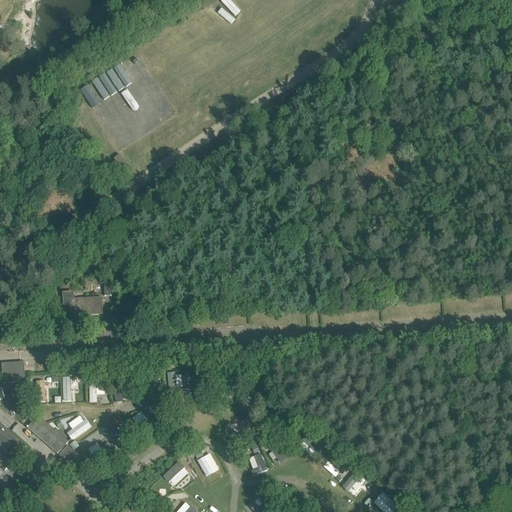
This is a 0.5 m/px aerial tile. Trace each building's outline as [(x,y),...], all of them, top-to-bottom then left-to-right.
[(185,54),(191,58),(201,41),(194,37),(185,54)] [(196,64),(212,48),(205,42),(190,59),(196,64)] [(146,79),(166,73),(160,56),(138,64),(140,72),(143,71),(146,79)] [(124,88),(140,76),(129,62),(113,74),(124,88)] [(129,96),(139,87),(133,81),(123,90),(129,96)] [(89,97),(100,131),(119,124),(105,83),(81,91),(84,99),(89,97)] [(174,110),(189,105),(184,88),(163,95),(166,103),(171,101),(174,110)] [(149,127),(165,114),(160,108),(144,121),(149,127)] [(117,148),(131,170),(138,165),(125,143),(117,148)] [(103,283),(104,296),(111,295),(110,283),(103,283)] [(102,314),(102,309),(101,298),(74,300),(73,293),(64,294),(65,306),(72,305),(72,316),(102,314)] [(3,365),(4,383),(25,382),(24,363),(3,365)] [(62,377),(63,402),(72,402),(72,393),(79,393),(78,377),(62,377)] [(35,381),(36,404),(47,403),(45,381),(35,381)] [(90,381),(89,403),(97,403),(97,395),(104,395),(105,381),(90,381)] [(145,399),(158,399),(157,383),(145,383),(145,399)] [(72,429),(67,433),(72,440),(89,427),(80,415),(68,424),(72,429)] [(28,428),(58,454),(68,442),(38,416),(28,428)] [(249,417),(234,424),(241,441),(256,435),(249,417)] [(0,466),(5,471),(27,447),(0,423),(0,466)] [(270,447),(281,464),(292,456),(281,439),(279,441),(276,436),(268,442),(271,446),(270,447)] [(60,456),(84,477),(93,467),(68,446),(60,456)] [(206,476),(219,469),(211,453),(197,460),(206,476)] [(253,474),(266,472),(262,455),(250,457),(253,474)] [(179,461),(163,476),(173,487),(189,472),(179,461)] [(373,502),(383,511),(395,511),(400,508),(383,492),(373,502)] [(260,497),(246,506),(249,511),(262,511),(268,509),(260,497)] [(176,511),(197,511),(186,502),(176,511)]
